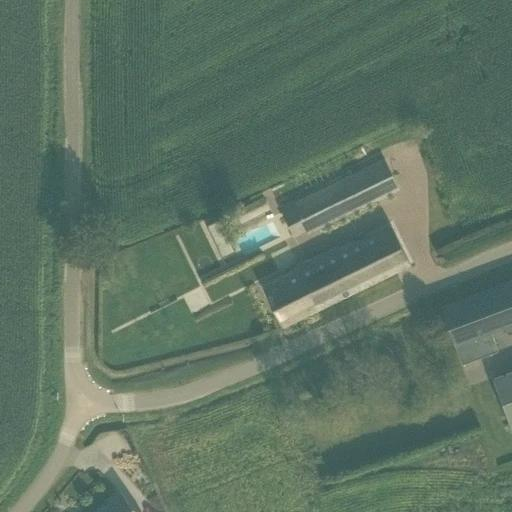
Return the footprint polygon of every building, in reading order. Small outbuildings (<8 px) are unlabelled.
[(385,159),(293,204),(308,234),(400,189),(385,159)] [(205,225),(209,234),(223,228),(227,226),(223,217),(205,225)] [(282,281),(264,289),(282,327),(410,264),(401,245),(392,227),(311,266),(308,260),(293,267),(296,274),(282,281)] [(511,282),(442,309),(463,365),(495,353),(488,334),(511,325),(511,282)] [(511,374),(492,382),(511,435),(511,434),(511,374)] [(138,511),(121,493),(99,511),(138,511)]
